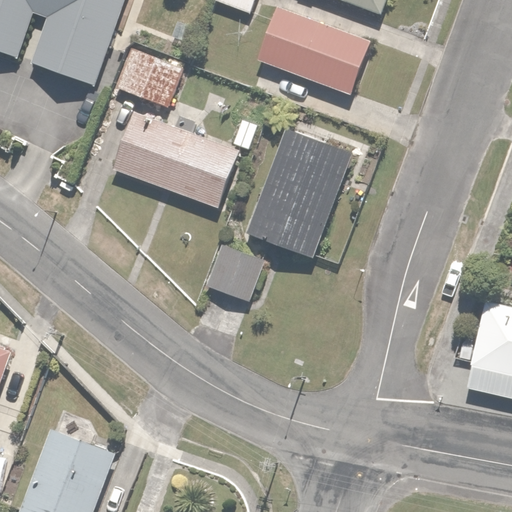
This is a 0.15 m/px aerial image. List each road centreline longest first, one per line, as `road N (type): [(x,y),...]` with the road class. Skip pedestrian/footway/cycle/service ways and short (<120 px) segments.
road 1 (residential): [(502,0),(424,215),(366,433)]
road 2 (residential): [(0,219),(220,390),(277,415),(366,433)]
road 3 (residential): [(366,433),(511,462)]
